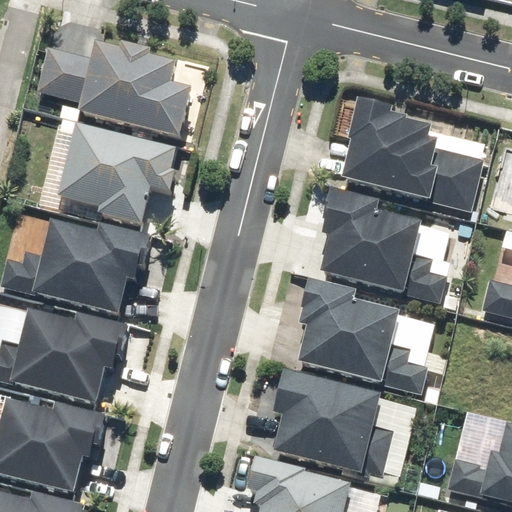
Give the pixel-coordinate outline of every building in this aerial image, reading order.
[(84,115),(186,141),(199,90),(179,85),(184,63),(157,57),(158,52),(129,45),(128,50),(103,44),(99,61),(53,49),(41,96),(86,108),(84,115)] [(357,144),(348,181),(437,204),(436,207),(475,217),(489,163),(443,151),(446,141),(437,139),(440,128),(415,122),(416,119),(399,115),(400,109),(365,100),(355,143),(357,144)] [(104,220),(148,230),(157,191),(178,196),(183,172),(180,172),(184,152),(82,128),(64,203),(105,213),(104,220)] [(339,191),(328,238),(336,240),(328,277),(412,296),(411,301),(444,308),(451,279),(436,275),(438,264),(421,260),(430,224),(385,214),(388,203),(339,191)] [(39,298),(125,319),(135,283),(145,286),(156,242),(105,228),(103,237),(58,224),(48,260),(29,255),(27,266),(12,262),(5,292),(39,300),(39,298)] [(511,232),(508,232),(503,250),(511,252),(511,232)] [(313,330),(303,367),(386,389),(385,392),(423,402),(431,372),(411,367),(415,353),(398,349),(407,314),(362,302),(364,294),(316,281),(307,312),(309,313),(305,328),(313,330)] [(17,387),(103,409),(112,373),(122,375),(134,330),(82,319),(80,326),(34,315),(33,319),(25,350),(6,345),(2,358),(0,357),(0,385),(16,390),(17,387)] [(292,374),(280,417),(289,419),(279,456),(365,480),(364,483),(371,485),(372,481),(384,484),(396,437),(378,432),(387,400),(292,374)] [(0,476),(82,497),(91,461),(101,463),(112,419),(61,407),(59,414),(13,402),(12,407),(4,437),(0,436),(0,476)] [(458,464),(451,495),(511,507),(511,429),(506,457),(497,455),(494,472),(458,464)] [(267,511),(350,511),(356,489),(311,477),(312,473),(262,460),(253,496),(263,499),(260,509),(267,511)] [(0,511),(88,511),(90,506),(40,493),(38,502),(0,492),(0,511)]
